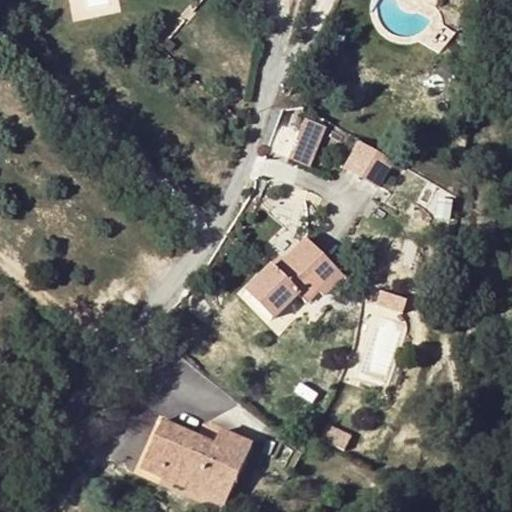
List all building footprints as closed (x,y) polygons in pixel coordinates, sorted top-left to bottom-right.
[(303,118),(287,157),(308,165),(324,126),(303,118)] [(341,169),(378,185),(390,158),(353,142),(341,169)] [(299,295),(307,305),(318,294),(338,275),(304,241),(274,271),(270,266),(244,292),(272,321),(299,295)] [(318,294),(324,299),(343,280),(338,275),(318,294)] [(382,296),(378,309),(404,317),(408,303),(382,296)] [(90,417),(63,444),(83,462),(108,435),(90,417)] [(214,489),(210,499),(225,506),(251,448),(222,435),(217,447),(164,424),(144,469),(164,479),(169,468),(214,489)] [(169,468),(164,479),(210,499),(214,489),(169,468)]
